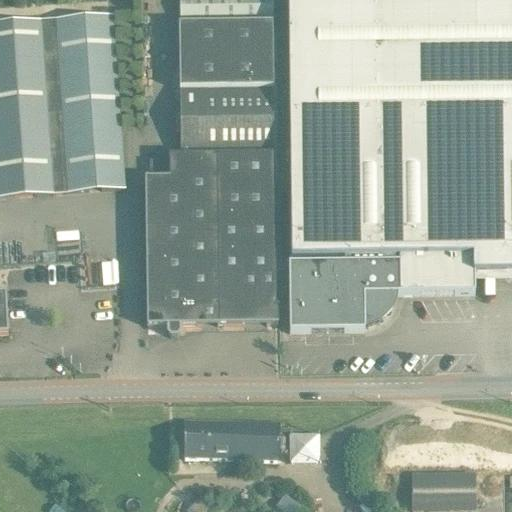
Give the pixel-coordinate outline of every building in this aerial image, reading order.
[(272,0),(180,0),(180,27),(272,26),(272,0)] [(365,336),(365,328),(368,328),(370,327),(373,326),(376,325),(378,323),(381,321),(383,320),(385,317),(387,315),(389,313),(390,310),(391,307),(392,305),(393,302),(394,299),(476,298),(475,278),(511,277),(511,0),(287,0),(288,33),(291,263),(344,262),(344,267),(288,268),(289,336),(365,336)] [(0,29),(0,200),(124,191),(112,21),(0,29)] [(170,159),(170,161),(218,161),(218,158),(274,158),(273,92),(272,27),(179,28),(179,94),(180,94),(181,159),(170,159)] [(146,183),(148,328),(148,330),(168,328),(168,337),(171,340),(177,339),(180,337),(179,328),(276,327),(274,162),(218,163),(218,161),(170,161),(170,182),(146,183)] [(167,178),(167,163),(149,163),(150,178),(167,178)] [(279,425),(185,424),(184,462),(279,463),(279,425)] [(319,435),(289,436),(289,437),(289,466),(319,466),(319,436),(319,435)] [(412,477),(412,511),(475,511),(475,476),(412,477)] [(209,511),(210,511),(212,509),(201,499),(189,511),(209,511)]
